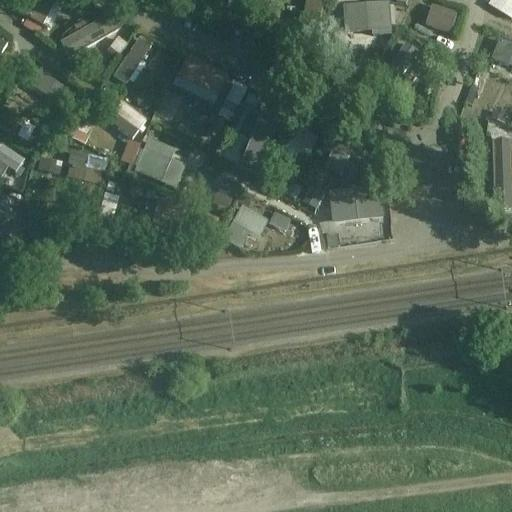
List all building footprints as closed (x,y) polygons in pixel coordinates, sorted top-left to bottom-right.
[(149,177),(149,159),(126,159),(126,177),(149,177)] [(511,178),(511,164),(485,165),(485,203),(511,202),(511,192),(511,178)] [(203,200),(219,206),(230,179),(214,172),(203,200)] [(309,182),(298,197),(310,205),(321,190),(309,182)] [(238,231),(248,235),(258,213),(232,201),(216,234),(233,242),(238,231)] [(271,203),(266,216),(280,221),(285,208),(271,203)]
